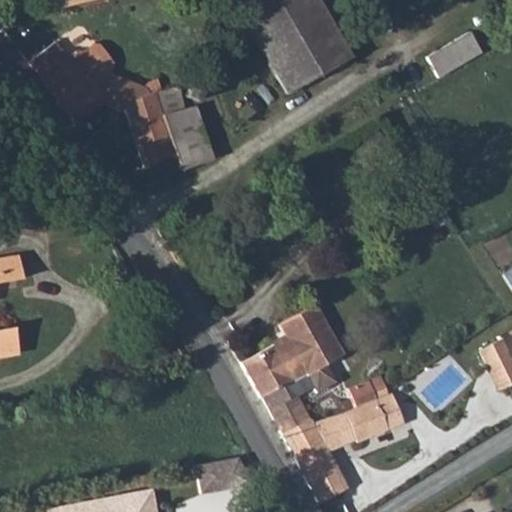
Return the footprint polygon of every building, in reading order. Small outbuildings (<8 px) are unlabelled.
[(48,0),(51,11),(97,0),(48,0)] [(109,0),(112,10),(153,0),(109,0)] [(237,10),(288,96),(356,57),(323,0),(253,0),(249,3),(237,10)] [(30,60),(54,89),(92,58),(89,54),(95,49),(95,42),(87,31),(79,30),(73,35),(66,34),(57,42),(45,26),(19,45),(30,60)] [(446,76),(489,52),(477,31),(434,56),(446,76)] [(92,58),(54,89),(84,126),(108,105),(126,115),(123,106),(151,97),(147,88),(143,89),(113,77),(110,80),(92,58)] [(156,95),(177,160),(182,172),(213,162),(195,107),(178,112),(170,90),(156,95)] [(126,115),(140,155),(146,171),(177,160),(156,95),(151,97),(123,106),(126,115)] [(386,135),(381,126),(370,132),(375,142),(386,135)] [(511,265),(497,275),(509,294),(511,291),(511,265)] [(254,381),(285,440),(314,423),(300,398),(317,389),(319,395),(339,384),(330,368),(348,358),(320,307),(284,328),(292,342),(247,368),(254,381)] [(511,362),(511,352),(506,343),(485,357),(496,374),(511,362)] [(340,398),(345,419),(380,410),(394,406),(391,398),(388,388),(340,398)] [(314,423),(285,440),(295,458),(321,508),(351,494),(332,456),(359,446),(360,449),(408,429),(399,404),(394,406),(380,410),(345,419),(316,427),(314,423)] [(240,476),(225,449),(181,458),(188,488),(240,476)] [(145,511),(140,481),(25,504),(26,511),(145,511)]
